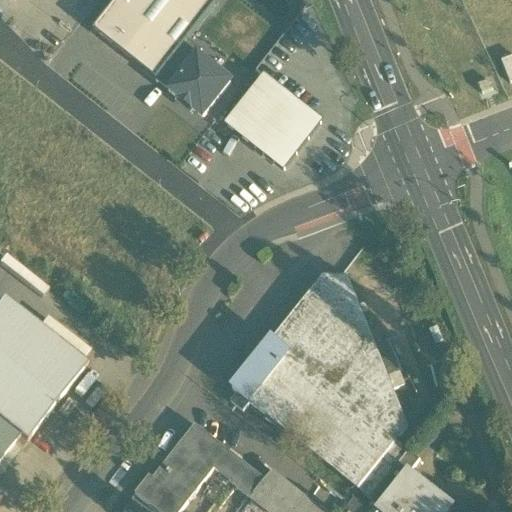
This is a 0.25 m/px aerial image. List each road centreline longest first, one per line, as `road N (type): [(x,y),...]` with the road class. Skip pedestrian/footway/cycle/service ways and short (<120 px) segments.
road 1 (unclassified): [(244,254),(0,39)]
road 2 (unclassified): [(65,511),(151,403),(244,254)]
road 3 (secondary): [(416,168),(511,414)]
road 4 (unclassified): [(244,254),(416,168)]
road 5 (secondary): [(342,0),(416,168)]
